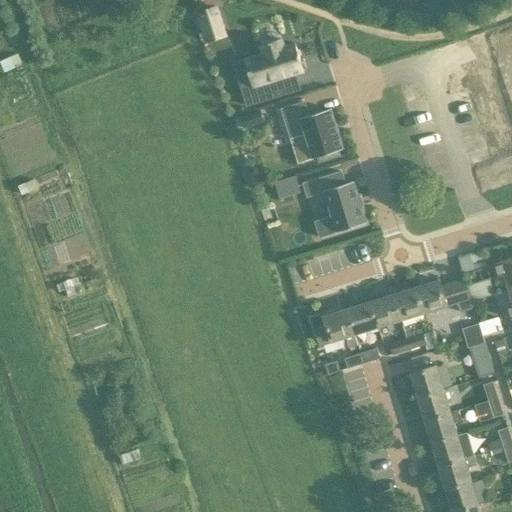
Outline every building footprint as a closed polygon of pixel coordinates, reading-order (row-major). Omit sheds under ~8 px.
[(217,8),(198,13),(204,32),(223,27),(217,8)] [(304,71),(295,43),(284,47),(282,39),(261,46),(263,53),(245,59),(253,85),(242,88),(247,106),(300,89),(295,73),(304,71)] [(467,84),(501,75),(494,51),(424,71),(431,95),(467,84)] [(20,63),(17,54),(0,61),(0,65),(3,73),(14,69),(13,66),(20,63)] [(467,84),(473,106),(507,96),(501,75),(467,84)] [(473,106),(467,84),(431,95),(437,116),(473,106)] [(473,106),(482,137),(511,128),(511,111),(507,96),(473,106)] [(305,102),(282,109),(291,138),(305,134),(312,158),(317,157),(319,162),(340,155),(338,151),(343,149),(338,133),(339,133),(336,124),(335,124),(331,109),(309,115),(305,102)] [(482,137),(473,106),(437,116),(446,147),(482,137)] [(259,110),(239,117),(243,129),(263,122),(259,110)] [(490,165),(511,158),(511,128),(482,137),(490,165)] [(482,137),(446,147),(454,175),(490,165),(482,137)] [(336,232),(366,222),(353,181),(345,184),(341,171),(303,183),(307,197),(323,192),(336,232)] [(295,176),(276,182),(281,197),(300,191),(295,176)] [(16,186),(20,195),(37,188),(33,179),(16,186)] [(470,254),(458,258),(463,273),(475,270),(470,254)] [(510,289),(511,288),(511,257),(495,263),(500,276),(506,275),(510,289)] [(440,280),(417,287),(425,313),(448,306),(458,303),(461,312),(473,308),(470,299),(464,280),(442,286),(440,280)] [(417,287),(394,294),(401,320),(425,313),(417,287)] [(384,293),(370,298),(379,327),(401,320),(394,294),(385,297),(384,293)] [(358,306),(348,309),(356,334),(379,327),(370,298),(357,302),(358,306)] [(355,335),(356,334),(348,309),(324,316),(327,326),(316,330),(321,345),(332,342),(346,337),(350,348),(358,345),(355,335)] [(480,323),(479,323),(483,333),(483,335),(502,329),(499,318),(480,324),(480,323)] [(483,333),(479,323),(462,328),(465,339),(483,333)] [(440,329),(432,334),(439,345),(447,340),(448,339),(441,328),(440,329)] [(483,333),(465,339),(468,347),(485,342),(483,335),(483,333)] [(407,340),(410,348),(426,344),(423,335),(407,340)] [(395,353),(410,348),(407,340),(392,345),(395,353)] [(495,342),(499,355),(507,353),(503,340),(495,342)] [(362,354),(365,363),(380,358),(377,349),(362,354)] [(348,368),(365,363),(362,354),(345,359),(348,368)] [(418,397),(444,389),(437,365),(410,373),(418,397)] [(488,400),(498,397),(493,381),(483,385),(488,400)] [(425,420),(451,412),(444,389),(418,397),(425,420)] [(504,413),(498,397),(488,400),(494,417),(504,413)] [(431,442),(457,434),(454,423),(462,421),(459,410),(451,412),(425,420),(431,442)] [(503,446),(511,443),(511,438),(508,427),(498,430),(503,446)] [(438,465),(474,455),(467,433),(458,436),(457,434),(431,442),(438,465)] [(511,461),(511,443),(503,446),(509,462),(511,461)] [(118,455),(121,464),(131,461),(128,451),(118,455)] [(445,488),(471,481),(468,468),(477,466),(474,455),(438,465),(445,488)] [(452,511),(478,504),(471,481),(445,488),(452,511)]
